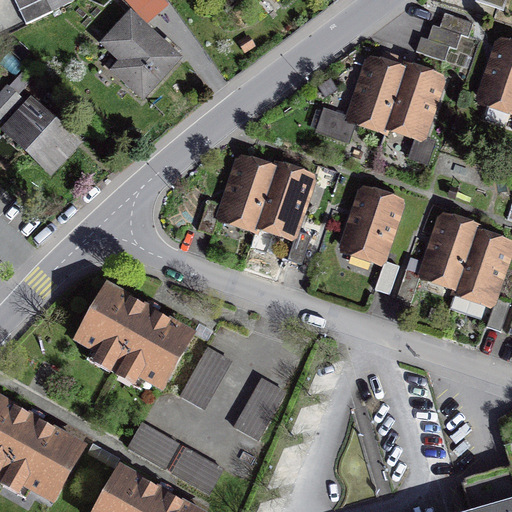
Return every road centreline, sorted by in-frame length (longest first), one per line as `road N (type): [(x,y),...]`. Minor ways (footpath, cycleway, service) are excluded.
road 1 (residential): [(99,225),(162,257),(511,378)]
road 2 (tertiary): [(99,225),(382,0)]
